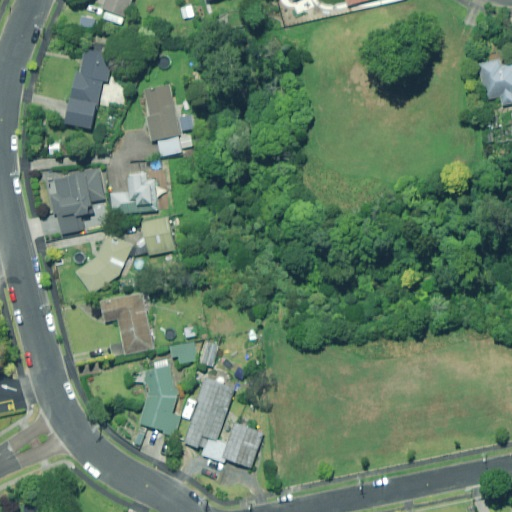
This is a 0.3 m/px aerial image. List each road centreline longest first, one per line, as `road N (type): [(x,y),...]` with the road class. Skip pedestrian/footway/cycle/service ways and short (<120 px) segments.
road 1 (residential): [(0,183),(49,378),(68,423)]
road 2 (residential): [(286,511),(511,464)]
road 3 (residential): [(68,423),(125,476),(189,511)]
road 4 (residential): [(33,0),(9,62),(0,131)]
